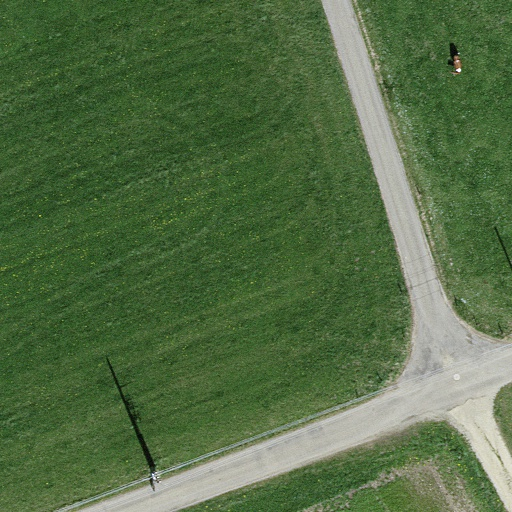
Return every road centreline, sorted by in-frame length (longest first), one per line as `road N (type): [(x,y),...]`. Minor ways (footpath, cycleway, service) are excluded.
road 1 (track): [(332,0),(453,386),(511,494)]
road 2 (track): [(511,364),(125,511)]
